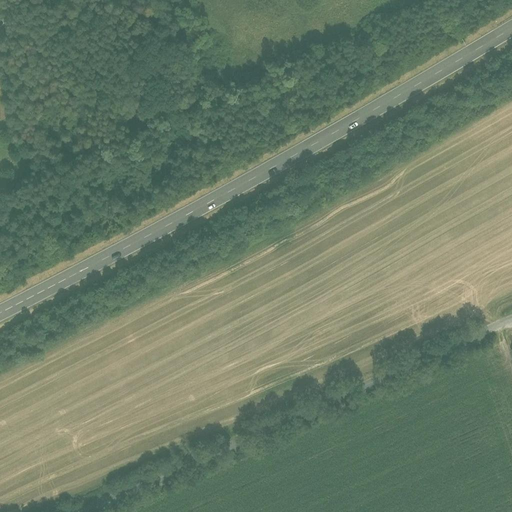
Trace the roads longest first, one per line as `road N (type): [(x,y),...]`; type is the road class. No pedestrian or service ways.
road 1 (primary): [(0,313),(511,28)]
road 2 (unclassified): [(90,511),(511,320)]
